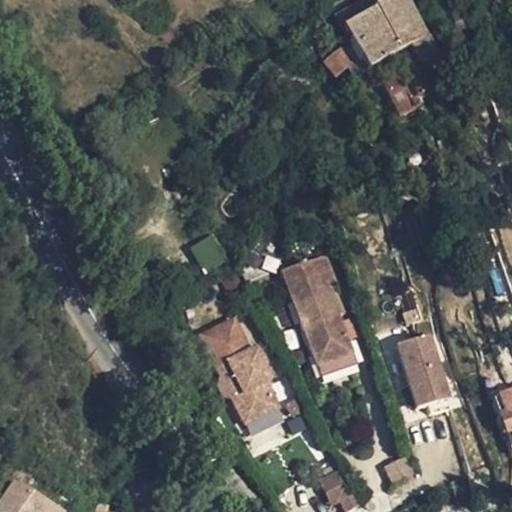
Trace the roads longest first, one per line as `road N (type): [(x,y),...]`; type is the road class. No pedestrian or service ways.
road 1 (tertiary): [(246,511),(118,350),(0,142)]
road 2 (unknown): [(354,511),(369,457),(366,422),(348,378)]
